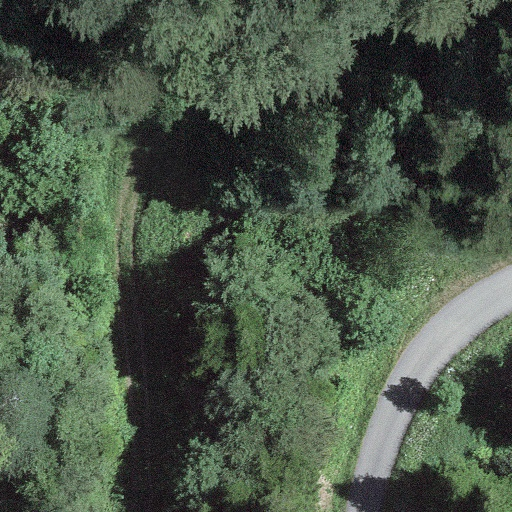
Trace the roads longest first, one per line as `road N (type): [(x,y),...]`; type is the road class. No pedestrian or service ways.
road 1 (track): [(147,511),(135,215),(169,133),(235,74),(347,31),(500,0)]
road 2 (unclassified): [(511,309),(451,366),(410,426),(379,511)]
